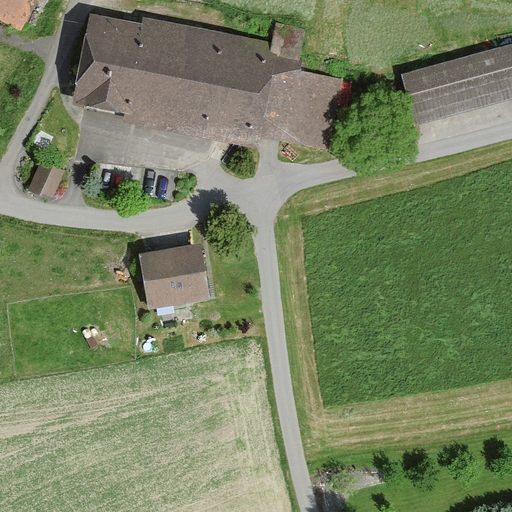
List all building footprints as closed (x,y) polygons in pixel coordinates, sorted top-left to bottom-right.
[(0,0),(0,14),(27,27),(40,0),(0,0)] [(146,27),(98,17),(79,108),(267,148),(289,42),(149,13),(146,27)] [(511,50),(404,79),(418,131),(511,105),(511,50)] [(70,172),(46,164),(37,189),(62,197),(70,172)] [(205,249),(146,260),(157,317),(217,306),(205,249)]
